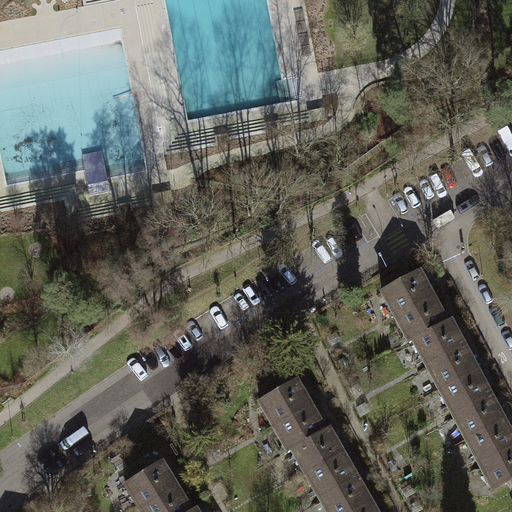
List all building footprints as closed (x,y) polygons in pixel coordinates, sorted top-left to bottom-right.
[(396,317),(434,297),(420,271),(382,291),(396,317)] [(434,297),(396,317),(410,342),(414,340),(447,322),(434,297)] [(427,365),(465,345),(452,320),(447,322),(414,340),(427,365)] [(465,345),(427,365),(440,390),(478,369),(465,345)] [(478,369),(440,390),(454,415),(491,395),(478,369)] [(275,428),(312,406),(297,380),(260,402),(275,428)] [(467,439),(505,419),(491,395),(454,415),(467,439)] [(312,406),(275,428),(288,452),(292,449),(326,430),(312,406)] [(511,432),(505,419),(467,439),(480,464),(511,447),(511,432)] [(307,475),(344,453),(330,428),(326,430),(292,449),(307,475)] [(511,447),(480,464),(494,490),(511,480),(511,447)] [(344,453),(307,475),(321,499),(358,477),(344,453)] [(141,510),(178,487),(162,462),(125,485),(141,510)] [(328,511),(353,511),(372,502),(358,477),(321,499),(328,511)] [(178,487),(141,510),(142,511),(191,511),(193,511),(178,487)] [(378,511),(372,502),(353,511),(378,511)]
